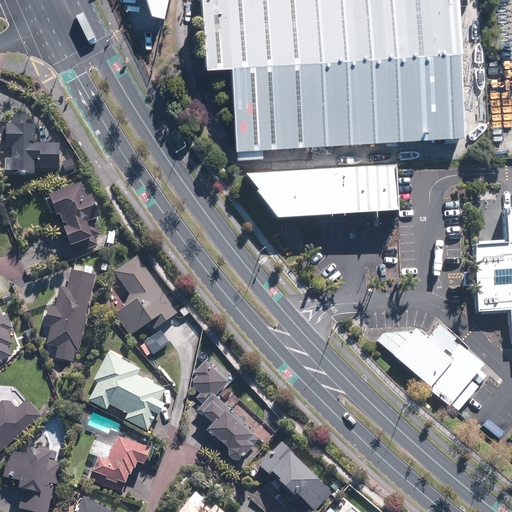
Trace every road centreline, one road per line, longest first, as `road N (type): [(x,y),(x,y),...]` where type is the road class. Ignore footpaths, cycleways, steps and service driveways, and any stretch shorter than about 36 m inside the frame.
road 1 (primary): [(81,12),(201,207),(295,326),(494,511)]
road 2 (primary): [(445,511),(297,374),(193,253),(108,132),(52,27)]
